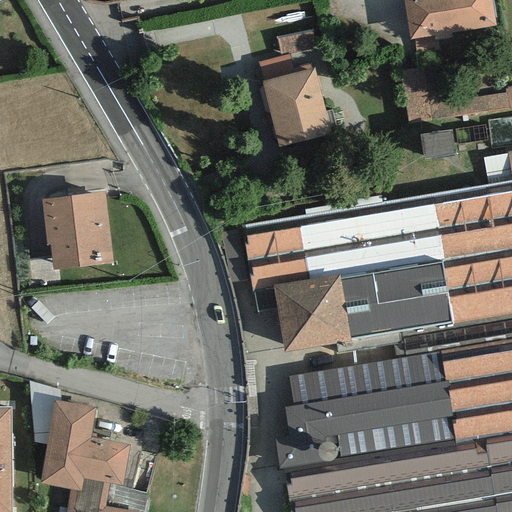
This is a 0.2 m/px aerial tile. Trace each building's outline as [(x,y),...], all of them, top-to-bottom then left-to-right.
[(492,0),(404,0),(410,38),(496,26),(492,0)] [(313,29),(276,37),(280,55),(317,47),(313,29)] [(289,54),(258,63),(262,81),(294,73),(289,54)] [(294,73),(262,81),(278,146),(330,133),(314,68),(294,73)] [(423,69),(398,72),(406,125),(511,109),(511,87),(505,88),(506,93),(428,104),(423,69)] [(450,130),(419,136),(423,157),(454,151),(450,130)] [(507,153),(482,157),(487,183),(511,179),(507,153)] [(511,186),(257,237),(280,353),(511,306),(511,186)] [(105,193),(44,201),(54,272),(114,264),(105,193)] [(511,511),(511,347),(271,379),(289,511),(511,511)] [(45,494),(75,499),(86,501),(89,488),(114,492),(131,495),(137,455),(94,447),(100,415),(60,408),(45,494)] [(86,501),(75,499),(73,511),(110,511),(114,492),(89,488),(86,501)]
